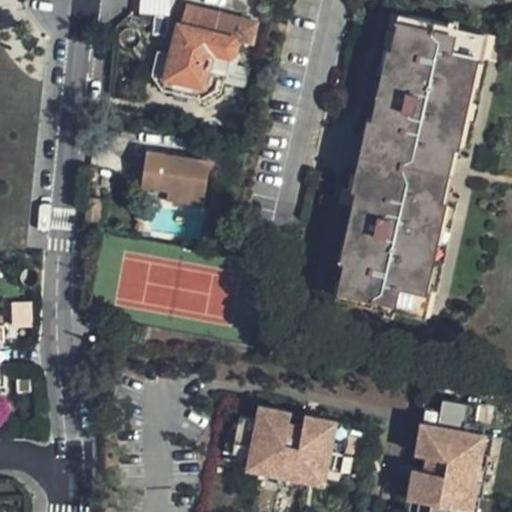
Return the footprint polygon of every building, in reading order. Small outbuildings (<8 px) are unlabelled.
[(140,0),(138,12),(168,16),(170,0),(140,0)] [(164,86),(202,97),(201,103),(216,89),(224,53),(230,49),(231,42),(226,37),(253,43),(257,24),(190,6),(185,26),(180,25),(173,52),(159,48),(153,73),(164,88),(164,86)] [(415,14),(405,12),(396,49),(403,51),(405,52),(415,14)] [(454,25),(415,14),(405,52),(403,51),(395,85),(384,83),(380,102),(390,105),(387,119),(384,129),(372,181),(370,192),(365,209),(355,207),(350,226),(361,228),(352,264),(355,265),(347,300),(387,311),(389,302),(419,309),(424,291),(420,290),(440,200),(446,201),(458,149),(454,148),(475,59),(479,59),(483,41),(452,33),(454,25)] [(454,25),(452,33),(483,41),(479,59),(485,61),(489,62),(495,35),(454,25)] [(395,85),(403,51),(396,49),(392,48),(384,83),(395,85)] [(458,149),(464,150),(485,61),(479,59),(475,59),(454,148),(458,149)] [(376,116),(387,119),(390,105),(380,102),(376,116)] [(147,150),(141,196),(203,205),(211,159),(147,150)] [(365,209),(370,192),(358,190),(355,207),(365,209)] [(90,220),(109,222),(110,199),(92,198),(90,220)] [(424,291),(430,292),(451,202),(446,201),(440,200),(420,290),(424,291)] [(361,228),(350,226),(341,261),(345,262),(352,264),(361,228)] [(336,298),(347,300),(355,265),(352,264),(345,262),(336,298)] [(387,311),(427,321),(433,293),(430,292),(424,291),(419,309),(389,302),(387,311)] [(105,323),(104,345),(123,347),(125,324),(105,323)] [(452,397),(439,394),(437,405),(451,407),(452,397)] [(463,511),(464,505),(469,506),(471,490),(477,491),(480,491),(485,462),(483,462),(484,451),(487,451),(490,432),(480,430),(471,428),(472,418),(475,401),(452,397),(451,407),(437,405),(424,402),(417,452),(422,452),(420,464),(430,466),(429,479),(412,477),(407,510),(389,508),(387,511),(463,511)] [(229,429),(225,453),(252,458),(251,469),(266,471),(281,474),(280,482),(310,487),(310,480),(328,482),(328,478),(340,479),(345,453),(350,421),(319,416),(315,435),(301,433),(304,416),(293,415),(293,411),(261,406),(260,418),(240,415),(238,430),(229,429)] [(315,435),(319,416),(304,413),(304,416),(301,433),(315,435)] [(481,419),(472,418),(471,428),(480,430),(481,419)] [(345,453),(340,479),(351,481),(355,455),(345,453)] [(414,463),(412,477),(429,479),(430,466),(420,464),(414,463)] [(281,474),(266,471),(265,480),(280,482),(281,474)] [(464,505),(463,511),(473,511),(477,491),(471,490),(469,506),(464,505)]
